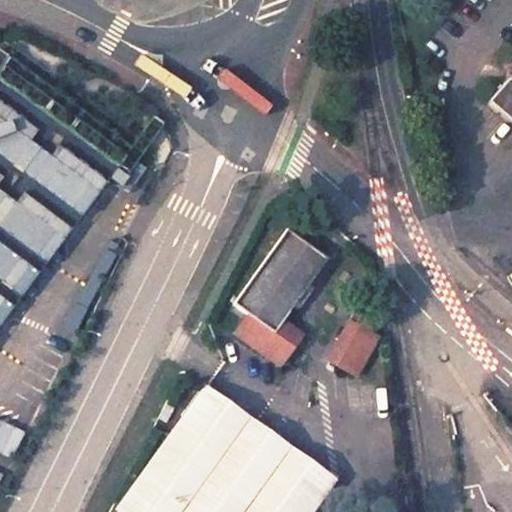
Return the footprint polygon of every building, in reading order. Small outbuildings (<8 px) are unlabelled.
[(511,80),(495,97),(511,112),(511,63),(511,64),(511,80)] [(0,192),(0,321),(64,228),(0,192)] [(328,259),(290,230),(246,290),(265,304),(277,287),(296,300),(295,302),(296,303),(328,259)] [(285,319),(296,303),(295,302),(296,300),(277,287),(265,304),(246,290),(235,305),(251,317),(235,337),(279,368),(306,333),(285,319)] [(376,340),(353,325),(343,344),(367,358),(376,340)] [(359,373),(367,358),(343,344),(334,360),(359,373)] [(301,511),(326,479),(206,391),(118,511),(117,511),(301,511)] [(500,499),(470,502),(471,511),(511,511),(511,510),(501,511),(500,499)]
